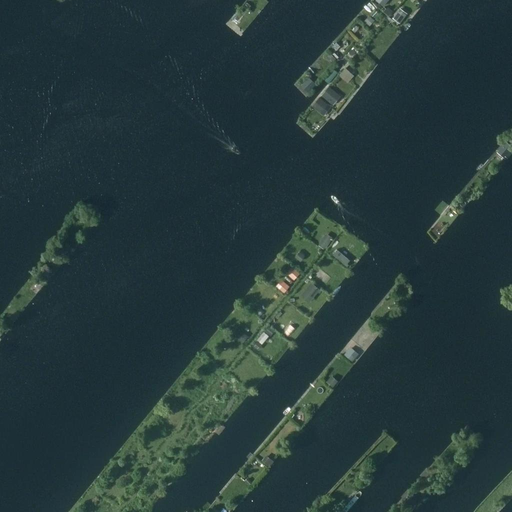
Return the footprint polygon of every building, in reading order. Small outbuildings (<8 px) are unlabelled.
[(388,7),(383,12),(388,16),(393,11),(388,7)] [(398,10),(392,18),(399,23),(406,15),(398,10)] [(370,17),(365,23),(369,26),(374,21),(370,17)] [(329,53),(325,57),(331,64),(335,59),(329,53)] [(345,68),(338,76),(347,83),(353,76),(345,68)] [(309,78),(304,83),(310,90),(316,85),(309,78)] [(329,87),(322,95),(330,102),(337,94),(329,87)] [(319,98),(312,106),(320,113),(327,104),(319,98)] [(511,146),(506,141),(497,152),(504,158),(511,148),(511,146)] [(320,244),(318,246),(324,249),(325,248),(326,248),(331,241),(324,236),(319,243),(320,244)] [(59,244),(55,249),(65,256),(69,251),(59,244)] [(337,250),(332,255),(345,266),(350,261),(337,250)] [(301,253),(296,259),(300,262),(305,256),(301,253)] [(45,265),(39,273),(47,278),(52,270),(45,265)] [(294,269),(288,275),(294,280),(300,274),(294,269)] [(283,282),(278,288),(284,293),(289,287),(283,282)] [(311,283),(304,291),(313,298),(317,292),(319,294),(321,291),(319,290),(311,283)] [(269,326),(265,331),(270,336),(274,331),(269,326)] [(241,331),(236,338),(242,343),(248,336),(241,331)] [(256,340),(252,345),(258,350),(262,345),(256,340)] [(349,349),(344,355),(352,362),(357,356),(349,349)] [(331,375),(326,381),(333,387),(338,381),(331,375)] [(264,457),(261,460),(267,465),(270,461),(264,457)] [(411,492),(403,500),(412,509),(420,500),(411,492)] [(336,499),(333,502),(338,507),(341,503),(336,499)]
